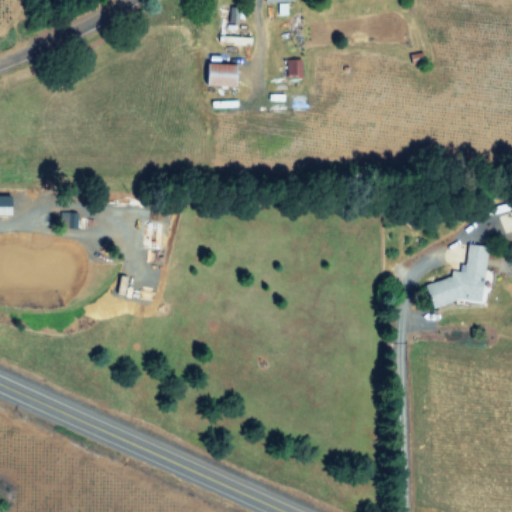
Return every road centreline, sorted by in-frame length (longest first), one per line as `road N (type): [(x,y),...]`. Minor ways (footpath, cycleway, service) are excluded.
road 1 (tertiary): [(283,511),(0,384)]
road 2 (residential): [(0,60),(127,0)]
